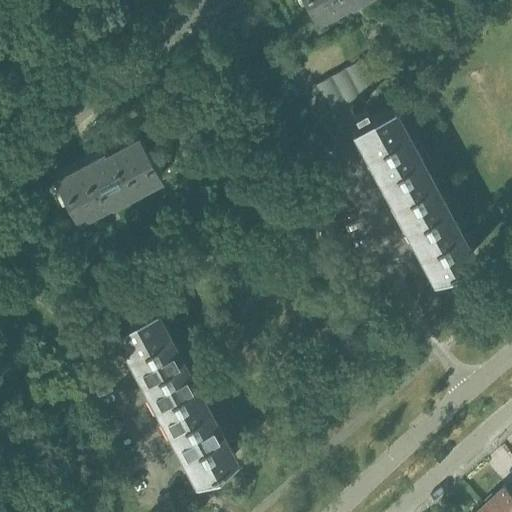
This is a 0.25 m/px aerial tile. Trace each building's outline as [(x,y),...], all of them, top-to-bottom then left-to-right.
[(304,0),(314,18),(347,0),(348,0),(349,2),(352,0),(304,0)] [(328,110),(351,97),(374,84),(360,59),(314,84),(328,110)] [(291,97),(282,102),(290,115),(299,110),(291,97)] [(406,128),(392,103),(371,111),(352,125),(365,150),(406,128)] [(419,153),(406,128),(365,150),(379,175),(419,153)] [(53,175),(77,219),(110,201),(111,203),(162,175),(137,131),(104,150),(103,147),(53,175)] [(419,153),(379,175),(392,200),(433,178),(419,153)] [(446,203),(433,178),(392,200),(406,225),(446,203)] [(446,203),(406,225),(419,250),(460,228),(446,203)] [(473,253),(460,228),(419,250),(433,275),(455,267),(473,253)] [(134,314),(115,328),(128,353),(170,331),(156,306),(134,314)] [(183,356),(170,331),(128,353),(142,379),(183,356)] [(183,356),(142,379),(155,404),(197,381),(183,356)] [(210,407),(197,381),(155,404),(169,429),(210,407)] [(210,407),(169,429),(183,454),(224,432),(210,407)] [(237,457),(224,432),(183,454),(196,479),(218,471),(237,457)] [(511,511),(511,490),(506,484),(485,503),(493,511),(511,511)] [(493,511),(485,503),(475,511),(493,511)]
